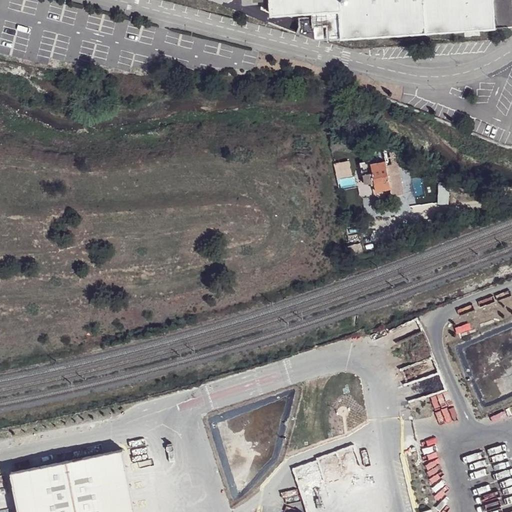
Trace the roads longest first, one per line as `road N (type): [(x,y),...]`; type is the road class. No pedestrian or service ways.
road 1 (unclassified): [(120,0),(415,76),(461,73),(511,49)]
road 2 (unknown): [(316,358),(154,417),(0,459)]
road 3 (unknown): [(316,358),(311,427),(322,460),(343,464),(397,441)]
road 4 (unknown): [(376,336),(511,288)]
